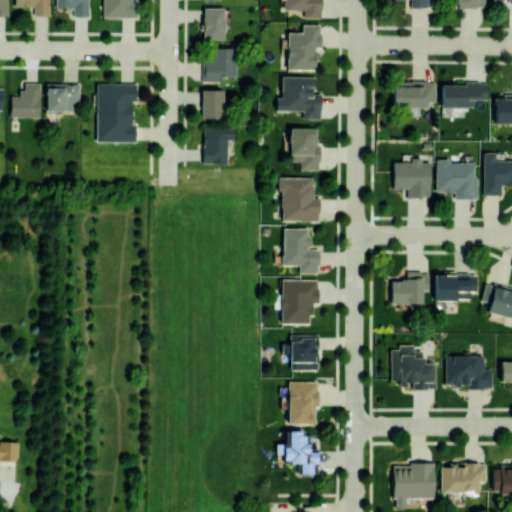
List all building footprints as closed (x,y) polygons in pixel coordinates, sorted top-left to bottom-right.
[(48,0),(48,3),(48,5),(48,14),(33,14),(33,5),(13,5),(13,0),(48,0)] [(87,0),(87,4),(87,7),(87,16),(72,16),(72,7),(54,7),(54,0),(87,0)] [(131,0),(131,1),(135,1),(135,16),(131,16),(129,16),(102,16),(102,0),(131,0)] [(320,0),(320,17),(302,17),(302,9),(283,9),(283,0),(320,0)] [(201,16),(203,16),(203,7),(223,7),(223,19),(224,19),(224,30),(223,30),(223,38),(203,38),(203,29),(201,29),(199,29),(199,24),(201,24),(201,16)] [(301,24),(318,24),(318,32),(319,32),(319,47),(318,47),(317,47),(314,47),(314,49),(316,49),(316,60),(314,60),(314,69),(286,68),(286,32),(300,32),(301,24)] [(201,81),(201,61),(213,61),(213,46),(235,46),(235,75),(218,75),(218,81),(201,81)] [(319,118),(302,118),(302,109),(274,109),(274,96),(280,96),(280,75),(308,75),(311,75),(313,75),(313,86),(311,86),(311,93),(317,93),(319,93),(320,93),(320,110),(319,110),(319,118)] [(434,105),(434,81),(391,81),(392,105),(434,105)] [(38,97),(38,116),(10,116),(9,95),(18,95),(18,89),(23,89),(23,82),(38,82),(38,89),(38,90),(38,95),(38,97)] [(45,101),(45,82),(78,82),(78,102),(70,102),(70,110),(45,110),(45,102),(45,101)] [(130,82),(135,82),(135,100),(130,100),(130,124),(135,124),(135,141),(125,141),(95,141),(95,82),(125,82),(130,82)] [(440,82),(439,106),(472,107),(472,98),(486,99),(486,83),(440,82)] [(222,89),(222,117),(201,117),(200,89),(222,89)] [(226,126),(232,126),(232,138),(226,138),(226,162),(203,162),(202,162),(201,162),(201,145),(202,145),(202,126),(224,126),(226,126)] [(287,135),(288,135),(288,127),(315,127),(315,144),(317,144),(318,144),(318,160),(317,160),(317,168),(299,168),(299,160),(288,160),(288,153),(288,141),(287,141),(287,135)] [(511,159),(494,159),(494,152),(482,152),(481,194),(500,195),(500,184),(511,184),(511,159)] [(428,161),(420,161),(420,160),(392,160),(392,188),(405,188),(405,197),(428,197),(428,161)] [(473,161),(434,160),(433,191),(453,192),(453,198),(476,198),(476,176),(472,176),(473,161)] [(318,212),(316,212),(316,220),(280,220),(280,206),(278,206),(278,189),(275,189),(275,176),(310,176),(310,184),(312,184),(312,197),(318,197),(318,212)] [(317,248),(317,264),(315,264),(315,272),(298,272),(298,264),(281,264),(281,227),(306,227),(306,234),(307,234),(307,246),(306,246),(306,248),(317,248)] [(389,302),(421,303),(421,290),(427,290),(428,271),(405,271),(404,280),(389,279),(389,302)] [(474,291),(475,273),(433,272),(433,299),(468,299),(469,291),(474,291)] [(307,314),(307,322),(280,322),(279,278),(307,278),(316,278),(316,302),(311,302),(311,314),(307,314)] [(511,288),(483,282),(480,300),(487,301),(485,312),(511,317),(511,288)] [(288,369),(288,353),(280,353),(280,343),(288,343),(288,334),(315,334),(316,334),(316,346),(315,346),(315,369),(288,369)] [(434,362),(421,362),(421,350),(412,350),(412,346),(389,346),(389,380),(397,380),(397,385),(409,385),(409,389),(434,389),(434,362)] [(443,355),(444,384),(465,384),(465,388),(491,388),(491,368),(482,368),(482,355),(443,355)] [(511,360),(499,361),(498,385),(511,385),(511,360)] [(315,389),(316,389),(316,405),(309,405),(309,422),(286,422),(286,381),(309,381),(315,381),(315,389)] [(274,453),(274,443),(282,443),(284,443),(284,435),(284,430),(301,430),(301,435),(306,435),(306,439),(307,439),(307,445),(306,445),(306,448),(316,448),(316,465),(315,465),(315,472),(296,472),(296,462),(284,462),(282,462),(282,453),(274,453)] [(485,462),(460,462),(460,465),(439,464),(438,492),(478,493),(478,481),(484,481),(485,462)] [(432,463),(391,463),(392,507),(404,507),(404,498),(432,498),(432,463)] [(511,491),(511,463),(490,463),(490,491),(511,491)]
